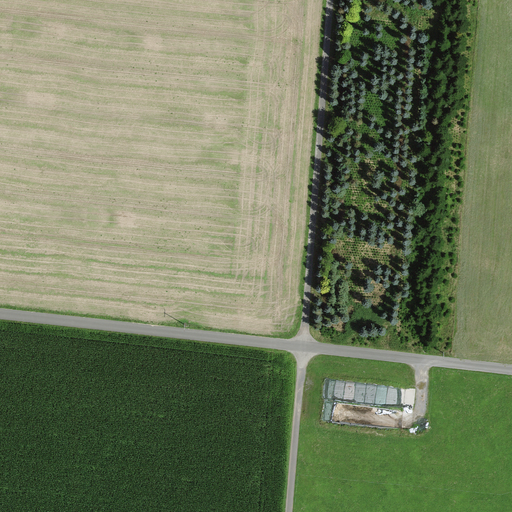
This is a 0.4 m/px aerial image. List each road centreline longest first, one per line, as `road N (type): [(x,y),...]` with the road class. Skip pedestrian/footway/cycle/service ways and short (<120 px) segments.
road 1 (unclassified): [(0,312),(511,370)]
road 2 (track): [(329,0),(288,511)]
